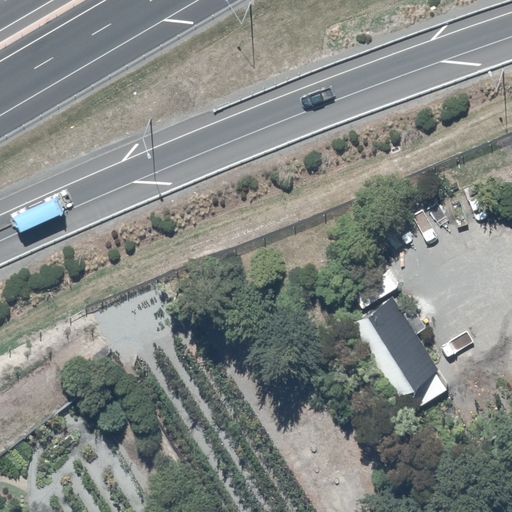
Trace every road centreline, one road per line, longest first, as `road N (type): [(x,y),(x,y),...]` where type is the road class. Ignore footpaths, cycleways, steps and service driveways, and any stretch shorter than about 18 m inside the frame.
road 1 (motorway): [(511,26),(192,141),(0,228)]
road 2 (motorway): [(148,0),(0,86)]
